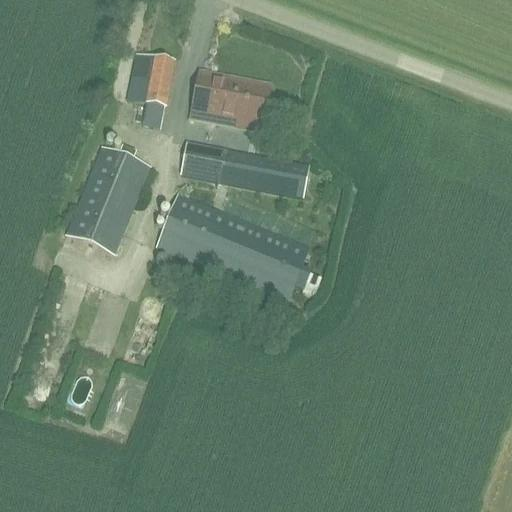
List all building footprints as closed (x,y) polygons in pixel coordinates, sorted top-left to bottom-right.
[(165,112),(173,66),(137,59),(128,105),(145,109),(142,130),(160,132),(164,112),(165,112)] [(271,89),(236,82),(200,75),(192,122),(262,135),(271,89)] [(187,147),(181,179),(302,202),(308,171),(187,147)] [(114,258),(150,171),(132,163),(135,156),(122,151),(119,158),(102,151),(66,238),(114,258)] [(288,304),(309,253),(179,200),(158,251),(288,304)] [(321,301),(328,283),(315,278),(307,296),(321,301)] [(132,388),(138,385),(136,379),(123,384),(126,394),(115,398),(118,405),(115,406),(120,417),(141,409),(132,388)]
